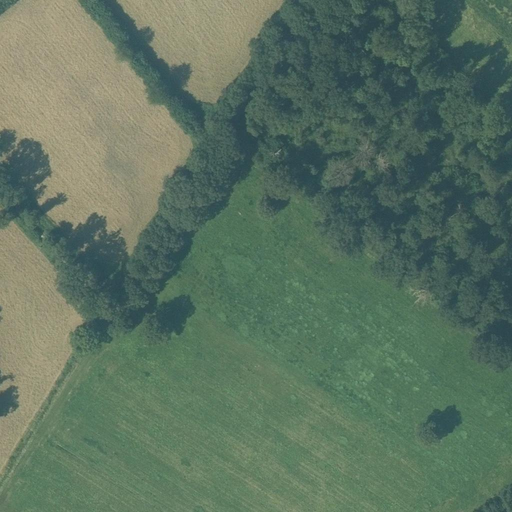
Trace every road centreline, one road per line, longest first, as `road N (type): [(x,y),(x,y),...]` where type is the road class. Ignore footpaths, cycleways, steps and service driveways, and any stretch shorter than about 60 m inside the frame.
road 1 (track): [(233,127),(120,313)]
road 2 (track): [(345,0),(299,15),(233,127)]
